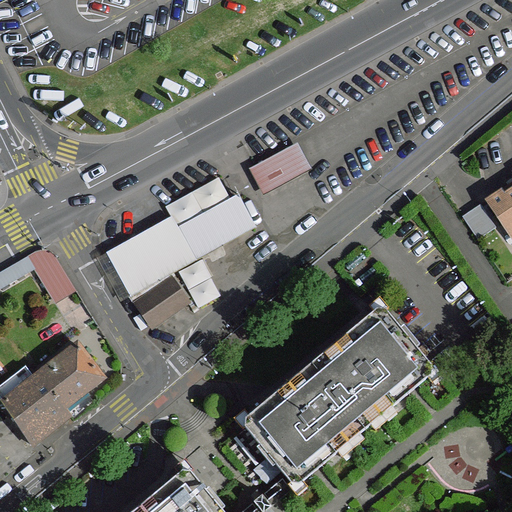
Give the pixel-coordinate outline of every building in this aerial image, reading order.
[(511,54),(511,0),(486,0),(114,212),(99,239),(149,332),(166,345),(511,54)] [(511,195),(507,199),(504,194),(490,203),(511,236),(511,195)] [(484,208),(482,206),(463,217),(479,241),(497,228),(484,208)] [(54,300),(75,287),(55,255),(50,251),(43,250),(28,257),(54,300)] [(379,311),(313,366),(367,431),(433,376),(433,368),(387,311),(379,311)] [(32,445),(72,415),(66,408),(104,378),(79,346),(36,379),(4,404),(32,445)] [(367,431),(313,366),(248,420),(247,429),(293,484),(301,485),(367,431)] [(0,387),(0,397),(4,404),(36,379),(26,367),(0,387)] [(142,508),(145,511),(224,511),(192,472),(184,472),(142,508)]
